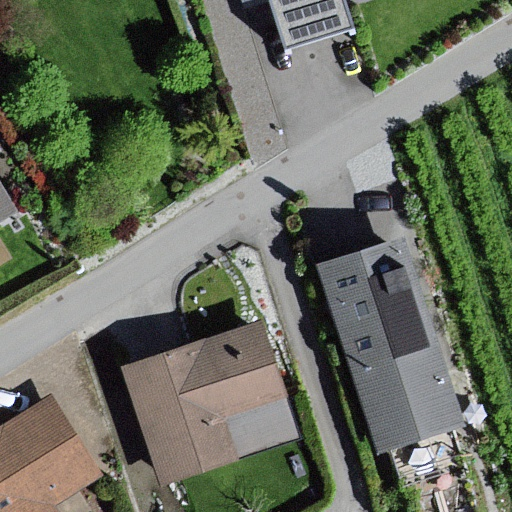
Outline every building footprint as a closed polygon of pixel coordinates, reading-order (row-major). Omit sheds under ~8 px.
[(271,0),(285,42),(345,23),(337,0),(271,0)] [(332,236),(406,210),(397,184),(323,210),(332,236)] [(0,239),(15,231),(0,205),(0,239)] [(405,246),(308,274),(367,464),(457,433),(405,246)] [(259,315),(113,360),(153,485),(244,457),(230,415),(285,398),(259,315)] [(58,511),(95,487),(47,408),(0,436),(0,511),(58,511)]
